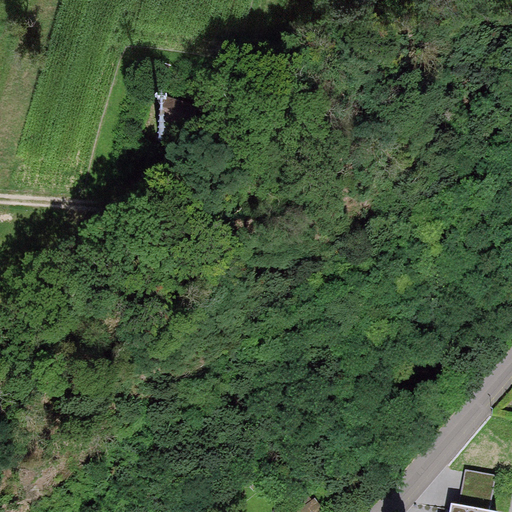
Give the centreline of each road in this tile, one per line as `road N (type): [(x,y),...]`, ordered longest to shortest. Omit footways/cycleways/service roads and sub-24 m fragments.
road 1 (track): [(148,210),(226,115),(301,0)]
road 2 (unclassified): [(511,364),(381,511)]
road 3 (track): [(0,199),(148,210)]
